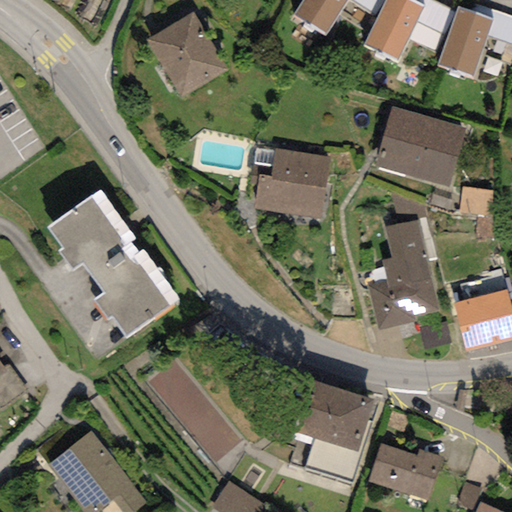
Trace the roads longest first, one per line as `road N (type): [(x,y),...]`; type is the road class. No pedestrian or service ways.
road 1 (tertiary): [(408,375),(317,364),(237,318),(85,103)]
road 2 (residential): [(0,300),(56,384),(0,451)]
road 3 (residential): [(511,460),(470,426),(416,403),(408,375)]
road 4 (tertiary): [(85,103),(48,49),(0,10)]
